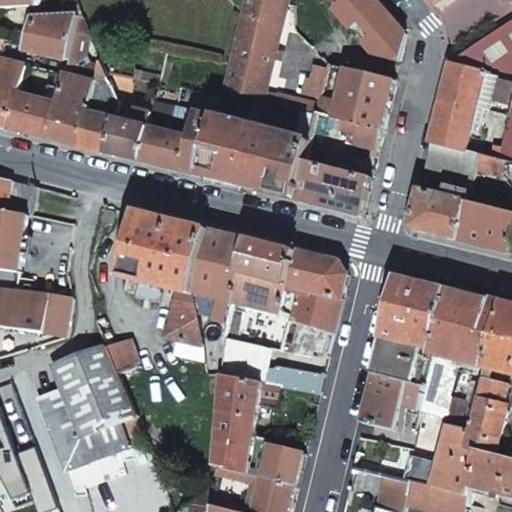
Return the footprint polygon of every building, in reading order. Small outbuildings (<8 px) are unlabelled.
[(247,0),(247,1),(225,91),(239,95),(266,101),(290,0),(288,0),(247,0)] [(379,0),(328,0),(355,33),(378,56),(403,62),(410,34),(379,0)] [(433,0),(442,10),(455,0),(433,0)] [(36,21),(29,52),(31,53),(70,61),(79,17),(36,21)] [(79,17),(71,59),(85,62),(88,44),(85,35),(89,32),(84,17),(79,17)] [(511,20),(454,62),(494,73),(511,77),(511,20)] [(0,38),(0,60),(3,61),(8,40),(0,38)] [(97,82),(82,148),(104,153),(110,155),(119,119),(122,103),(103,59),(97,82)] [(306,59),(295,102),(297,103),(319,108),(330,65),(306,59)] [(28,67),(23,66),(3,61),(0,60),(0,127),(8,130),(13,131),(21,96),(28,67)] [(454,62),(434,144),(468,152),(472,138),(478,139),(494,73),(454,62)] [(311,142),(297,201),(365,218),(373,178),(335,168),(344,133),(358,137),(357,147),(380,153),(397,82),(330,65),(319,108),(312,136),(311,142)] [(82,148),(97,82),(67,75),(64,92),(61,106),(54,141),(65,144),(82,148)] [(53,89),(50,103),(61,106),(64,92),(53,89)] [(225,91),(221,106),(235,110),(239,95),(225,91)] [(46,139),(54,141),(61,106),(50,103),(21,96),(13,131),(46,139)] [(297,103),(292,130),(296,132),(312,136),(319,108),(297,103)] [(137,109),(134,123),(151,127),(155,112),(137,109)] [(194,122),(182,172),(188,174),(205,178),(219,119),(192,113),(178,110),(177,118),(190,121),(194,122)] [(151,127),(143,163),(164,168),(182,172),(194,122),(190,121),(177,118),(155,112),(151,127)] [(511,117),(502,160),(505,161),(511,162),(511,117)] [(119,119),(110,155),(116,156),(143,163),(151,127),(134,123),(119,119)] [(219,119),(205,178),(250,189),(297,201),(311,142),(297,138),(219,119)] [(296,132),(297,138),(311,142),(312,136),(296,132)] [(434,144),(426,176),(454,183),(453,189),(441,187),(439,195),(469,202),(477,169),(480,155),(468,152),(434,144)] [(477,169),(502,175),(505,161),(502,160),(480,155),(477,169)] [(14,182),(0,178),(0,291),(21,294),(24,274),(3,273),(3,263),(0,262),(0,210),(10,211),(10,209),(14,182)] [(14,182),(10,209),(33,217),(41,188),(14,182)] [(439,195),(423,191),(414,230),(433,234),(460,241),(469,202),(439,195)] [(511,212),(469,202),(460,241),(503,251),(511,253),(511,252),(511,212)] [(0,210),(0,262),(3,263),(3,273),(24,274),(33,217),(10,209),(10,211),(0,210)] [(177,222),(140,212),(124,278),(178,291),(198,296),(198,293),(214,231),(177,222)] [(240,237),(214,231),(198,293),(235,303),(250,240),(240,237)] [(299,252),(250,240),(235,303),(283,315),(299,252)] [(343,263),(299,252),(283,315),(291,317),(295,319),(295,320),(301,322),(328,331),(337,334),(351,276),(343,263)] [(451,290),(401,278),(378,376),(427,387),(435,355),(451,290)] [(487,369),(504,304),(489,300),(451,290),(435,355),(457,360),(455,366),(460,367),(460,362),(487,369)] [(0,291),(0,325),(68,337),(73,300),(21,294),(0,291)] [(198,296),(178,291),(167,338),(176,341),(180,371),(209,376),(198,296)] [(511,305),(504,304),(487,369),(507,374),(511,374),(511,305)] [(295,319),(291,317),(282,351),(293,352),(301,322),(295,320),(295,319)] [(337,334),(328,331),(322,354),(331,357),(337,334)] [(266,347),(226,338),(224,377),(260,384),(266,347)] [(158,411),(132,339),(108,348),(137,418),(158,411)] [(130,449),(121,424),(137,418),(108,348),(55,368),(64,391),(40,400),(67,471),(130,449)] [(427,387),(421,410),(441,417),(448,429),(444,444),(446,444),(450,427),(472,433),(475,419),(459,415),(462,400),(452,397),(460,367),(455,366),(457,360),(435,355),(427,387)] [(278,368),(277,370),(274,386),(285,388),(322,395),(326,376),(280,367),(278,368)] [(507,374),(487,369),(484,384),(480,399),(499,404),(500,401),(507,403),(511,385),(504,384),(507,374)] [(427,387),(378,376),(366,424),(399,432),(405,407),(421,410),(427,387)] [(260,384),(224,377),(217,467),(264,478),(266,478),(267,469),(252,465),(260,405),(281,410),(285,388),(274,386),(260,384)] [(472,402),(462,400),(459,415),(475,419),(479,404),(480,399),(484,384),(477,383),(472,402)] [(510,412),(479,404),(475,419),(472,433),(468,449),(478,452),(499,457),(510,412)] [(450,427),(446,444),(441,464),(435,487),(468,495),(478,452),(468,449),(472,433),(450,427)] [(307,455),(273,447),(267,469),(266,478),(300,486),(307,455)] [(499,457),(478,452),(468,495),(466,505),(473,506),(477,489),(489,492),(501,495),(510,460),(499,457)] [(414,482),(435,487),(441,464),(412,457),(406,480),(414,482)] [(511,460),(510,460),(501,495),(511,497),(511,460)] [(264,478),(217,467),(216,489),(216,507),(215,511),(293,511),(300,486),(266,478),(264,478)] [(387,476),(377,511),(405,511),(414,482),(406,480),(387,476)] [(181,511),(215,511),(216,507),(216,489),(181,511)]
